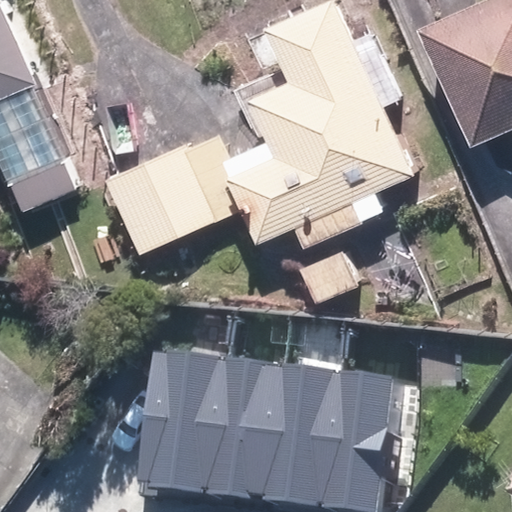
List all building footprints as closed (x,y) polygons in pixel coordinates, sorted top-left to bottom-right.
[(101,184),(26,0),(0,0),(0,133),(2,132),(34,211),(101,184)] [(363,0),(325,0),(242,33),(264,89),(240,99),(248,120),(122,170),(153,249),(167,243),(263,205),(275,233),(308,220),(315,239),(402,204),(394,186),(432,171),(402,97),(417,91),(395,37),(381,43),(363,0)] [(511,0),(479,0),(439,17),(490,136),(511,126),(511,0)] [(357,236),(311,257),(330,298),(375,277),(357,236)] [(222,361),(157,354),(141,496),(205,504),(222,361)] [(222,361),(205,504),(256,510),(273,367),(222,361)] [(273,367),(256,510),(275,511),(319,511),(336,375),(273,367)] [(336,375),(319,511),(377,511),(393,381),(336,375)]
